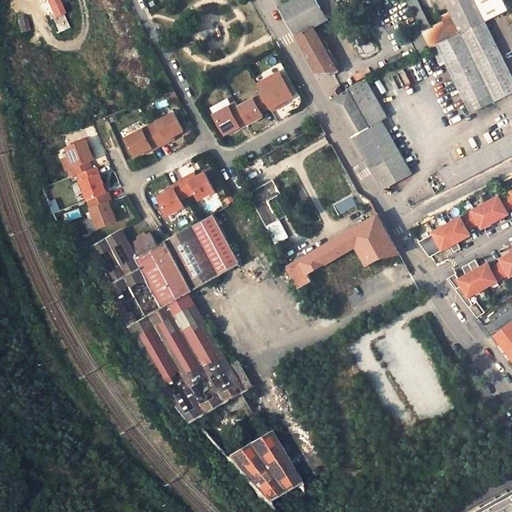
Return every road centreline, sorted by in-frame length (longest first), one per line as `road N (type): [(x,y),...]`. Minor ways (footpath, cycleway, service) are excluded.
road 1 (unclassified): [(324,107),(451,322),(511,400)]
road 2 (residential): [(135,0),(207,141)]
road 3 (residential): [(207,141),(230,160),(324,107)]
road 4 (unknown): [(395,227),(511,168)]
road 5 (unclassified): [(263,0),(324,107)]
